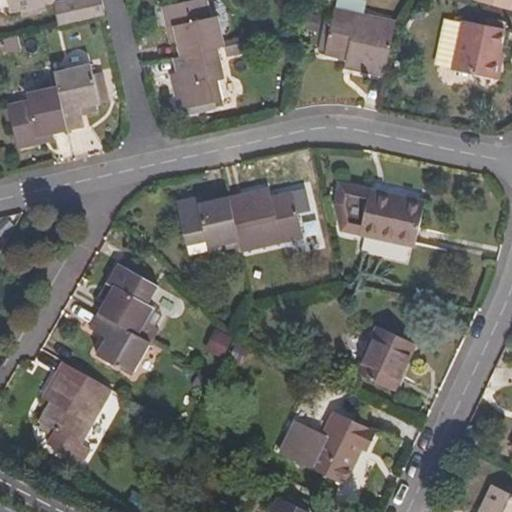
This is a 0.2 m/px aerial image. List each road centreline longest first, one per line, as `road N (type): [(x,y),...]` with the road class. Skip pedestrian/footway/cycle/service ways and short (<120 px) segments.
road 1 (residential): [(511,159),(318,128),(153,163)]
road 2 (residential): [(511,281),(401,511)]
road 3 (residential): [(95,179),(91,207),(0,365)]
road 4 (residential): [(153,163),(118,0)]
